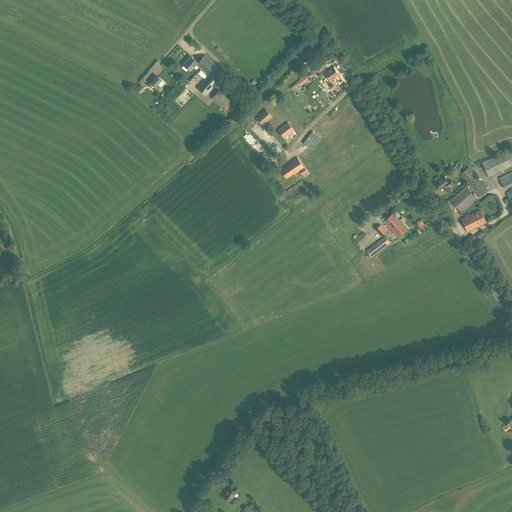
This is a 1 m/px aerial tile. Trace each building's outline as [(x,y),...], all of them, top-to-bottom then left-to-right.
[(218,67),(205,55),(198,62),(190,56),(183,65),(190,71),(196,65),(208,75),(197,88),(206,96),(218,83),(210,76),(218,67)] [(317,73),(324,68),(318,59),(311,64),(317,73)] [(343,81),(339,75),(333,67),(324,73),(328,78),(325,80),(327,83),(336,77),(340,83),(343,81)] [(164,82),(162,80),(157,75),(152,81),(151,81),(147,85),(151,88),(153,85),(155,87),(158,84),(160,86),(162,86),(164,83),(164,82)] [(301,85),(308,79),(305,75),(290,87),(291,89),(299,83),(301,85)] [(141,94),(146,88),(141,84),(136,89),(141,94)] [(228,113),(236,104),(219,90),(211,98),(224,110),(223,112),(225,115),(227,112),(228,113)] [(245,111),(240,106),(225,122),(230,126),(235,121),(245,111)] [(263,126),(273,117),(265,109),(256,118),(263,126)] [(284,139),(295,131),(287,121),(283,125),(283,126),(277,129),(284,139)] [(292,162),(281,169),(286,178),(293,173),(294,174),(299,171),(302,175),(307,171),(297,157),(292,161),(292,162)] [(511,157),(487,168),(490,177),(511,168),(511,157)] [(478,198),(488,189),(475,174),(469,167),(460,175),(469,186),(468,186),(478,198)] [(440,179),(439,176),(434,179),(436,181),(435,182),(439,189),(446,185),(448,187),(453,185),(449,179),(447,181),(444,176),(440,179)] [(461,213),(477,199),(466,186),(450,200),(461,213)] [(467,231),(486,222),(480,210),(461,219),(467,231)] [(390,229),(400,220),(393,213),(383,221),(390,229)] [(400,220),(390,229),(398,237),(407,228),(400,220)] [(382,236),(386,231),(380,225),(376,229),(382,236)] [(478,241),(485,234),(482,230),(474,237),(472,234),(464,241),(468,248),(478,241)] [(358,246),(367,238),(363,232),(358,236),(356,234),(353,236),(356,240),(354,241),(358,246)] [(372,257),(391,243),(385,236),(366,250),(372,257)] [(236,491),(229,487),(223,496),(230,501),(232,498),(234,498),(234,496),(237,492),(238,493),(240,489),(238,488),(236,491)]
